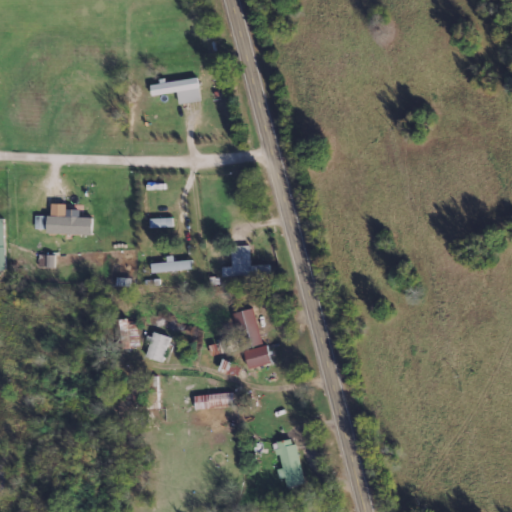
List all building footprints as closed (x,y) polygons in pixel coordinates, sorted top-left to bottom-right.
[(178,93),(180,105),(202,101),(199,78),(151,85),(153,96),(178,93)] [(48,234),(93,236),(94,218),(81,218),(81,210),(67,210),(68,205),(52,204),(52,216),(48,216),(48,234)] [(47,230),(47,216),(35,216),(35,229),(47,230)] [(233,267),(223,268),(223,277),(270,275),(270,265),(251,266),(251,246),(233,246),(233,267)] [(39,268),(55,268),(55,256),(40,255),(39,268)] [(152,264),(152,273),(194,271),(193,259),(168,260),(168,263),(152,264)] [(172,338),(155,333),(146,358),(164,363),(172,338)] [(196,395),(196,409),(235,408),(235,394),(196,395)] [(296,439),(277,443),(282,469),(277,470),(279,479),(286,478),(288,488),(304,485),(296,439)]
